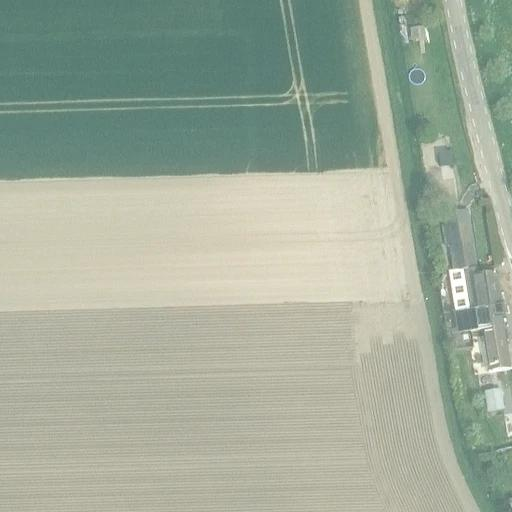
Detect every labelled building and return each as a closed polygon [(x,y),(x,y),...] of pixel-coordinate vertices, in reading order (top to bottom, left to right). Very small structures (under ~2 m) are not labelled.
[(424,31),(412,31),(413,43),(424,42),(424,31)] [(452,166),(450,152),(438,154),(440,168),(452,166)] [(435,205),(434,193),(427,194),(428,206),(435,205)] [(465,212),(445,215),(447,227),(467,224),(465,212)] [(455,247),(466,310),(499,305),(493,273),(476,276),(467,224),(447,227),(442,227),(445,248),(455,247)] [(469,331),(503,326),(500,307),(501,307),(501,304),(499,305),(466,310),(469,331)] [(480,333),(486,374),(510,370),(503,326),(469,331),(470,334),(480,333)] [(509,377),(500,379),(501,388),(510,386),(509,377)] [(504,412),(501,390),(484,393),(487,414),(504,412)]
